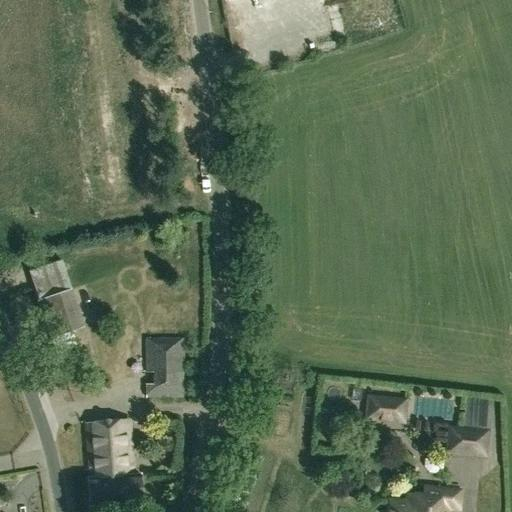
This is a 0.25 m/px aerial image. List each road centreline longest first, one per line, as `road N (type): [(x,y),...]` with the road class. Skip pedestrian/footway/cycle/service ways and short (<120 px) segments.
road 1 (unclassified): [(187,511),(214,413),(220,287),(196,0)]
road 2 (unclassified): [(59,511),(40,420),(0,328)]
